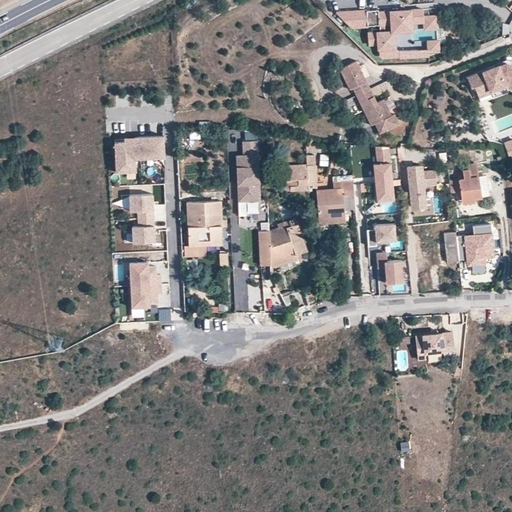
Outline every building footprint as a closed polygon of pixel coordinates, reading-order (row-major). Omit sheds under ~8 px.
[(420,7),(376,11),(377,22),(378,31),(365,32),(366,43),(376,42),(377,53),(379,56),(397,54),(397,49),(393,46),(391,30),(402,29),(409,21),(421,20),(421,14),(420,7)] [(350,24),(377,22),(376,11),(376,8),(337,11),(337,14),(350,24)] [(433,13),(421,14),(422,27),(434,26),(433,13)] [(502,25),(504,35),(511,33),(509,23),(502,25)] [(436,48),(435,38),(425,39),(426,47),(426,49),(436,48)] [(426,47),(397,49),(397,54),(397,55),(426,53),(426,49),(426,47)] [(378,131),(398,122),(393,111),(390,113),(382,97),(376,100),(356,58),(339,66),(349,87),(352,86),(370,123),(374,121),(378,131)] [(477,96),(490,91),(490,89),(504,84),(511,87),(511,67),(510,66),(509,70),(504,67),(503,66),(499,68),(498,66),(473,75),(476,85),(474,86),(477,96)] [(470,87),(474,86),(476,85),(473,75),(467,77),(470,87)] [(306,103),(299,105),(301,114),(308,112),(306,103)] [(116,137),(117,167),(137,167),(136,154),(161,153),(161,141),(165,141),(165,131),(135,132),(136,137),(116,137)] [(244,142),(244,157),(260,156),(259,142),(244,142)] [(392,199),(388,147),(374,146),(376,164),(372,164),(375,201),(392,199)] [(329,167),(330,155),(321,154),(320,166),(329,167)] [(239,202),(261,202),(260,156),(244,157),(238,157),(239,202)] [(308,157),(308,160),(310,189),(319,188),(317,156),(308,157)] [(310,189),(308,160),(286,161),(287,178),(291,178),(291,175),(302,174),(303,185),(297,186),(297,190),(310,189)] [(449,180),(450,193),(462,192),(464,202),(477,200),(476,195),(484,194),(480,161),(470,162),(470,166),(464,167),(465,175),(459,176),(459,179),(449,180)] [(408,170),(412,210),(426,209),(424,188),(437,186),(436,173),(423,175),(422,169),(408,170)] [(321,217),(347,216),(346,211),(356,210),(354,181),(344,182),(344,189),(335,189),(319,190),(321,217)] [(154,242),(153,194),(130,195),(130,211),(138,211),(138,226),(132,227),(133,243),(154,242)] [(187,242),(218,242),(218,198),(186,198),(187,242)] [(155,226),(161,227),(162,220),(165,220),(165,205),(156,204),(155,226)] [(267,222),(267,233),(297,225),(294,215),(267,222)] [(345,224),(347,216),(321,217),(320,225),(345,224)] [(267,233),(267,222),(255,225),(258,256),(269,255),(267,233)] [(366,230),(367,246),(375,245),(374,241),(394,240),(393,223),(373,225),(373,229),(366,230)] [(267,233),(269,255),(270,260),(286,254),(287,257),(305,252),(297,225),(267,233)] [(455,238),(458,261),(470,260),(471,267),(484,265),(484,259),(493,257),(489,225),(471,227),(473,237),(465,238),(464,237),(455,238)] [(455,235),(436,237),(439,264),(458,261),(455,235)] [(385,251),(375,252),(376,267),(384,266),(385,282),(402,281),(400,259),(386,260),(385,251)] [(220,254),(221,264),(229,263),(229,254),(220,254)] [(149,263),(130,263),(131,308),(150,308),(150,303),(158,303),(157,294),(162,294),(161,275),(157,275),(156,267),(149,267),(149,263)] [(171,308),(159,309),(159,321),(171,320),(171,308)] [(421,338),(413,339),(414,355),(423,354),(441,352),(441,358),(453,357),(450,333),(420,336),(421,338)]
